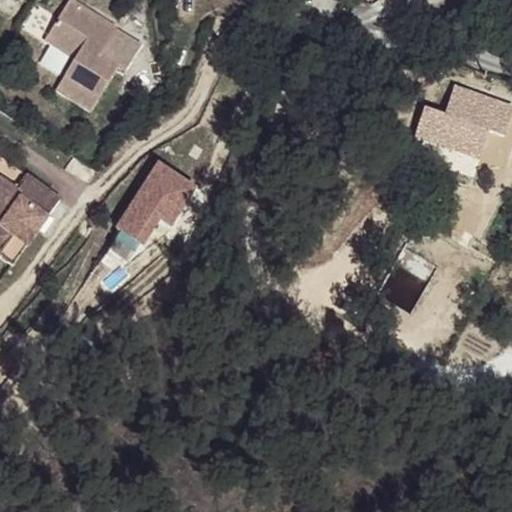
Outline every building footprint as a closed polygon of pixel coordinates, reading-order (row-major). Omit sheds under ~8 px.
[(114,33),(68,3),(57,24),(105,44),(114,33)] [(105,44),(57,24),(46,45),(71,62),(56,93),(90,115),(113,67),(99,58),(105,44)] [(501,103),(449,78),(428,118),(470,142),(481,125),(508,140),(511,133),(511,111),(500,106),(501,103)] [(433,154),(427,168),(438,174),(445,161),(433,154)] [(157,164),(115,232),(151,254),(193,186),(157,164)] [(0,184),(7,189),(16,176),(0,166),(0,184)] [(0,260),(9,266),(39,215),(29,210),(40,190),(16,176),(7,189),(0,184),(0,260)] [(29,210),(39,215),(50,196),(40,190),(29,210)]
